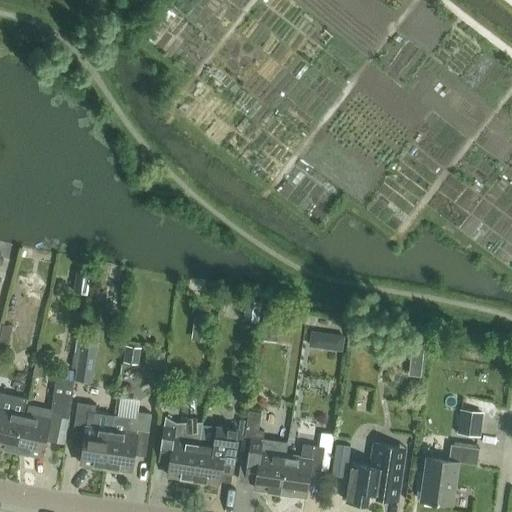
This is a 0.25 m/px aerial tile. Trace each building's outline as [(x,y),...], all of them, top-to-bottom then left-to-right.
[(75,291),(88,292),(89,271),(76,270),(75,291)] [(211,317),(194,315),(191,339),(208,341),(211,317)] [(312,329),(309,344),(343,350),(345,334),(312,329)] [(110,344),(121,346),(123,332),(112,331),(110,344)] [(97,347),(80,344),(75,380),(92,382),(97,347)] [(141,347),(125,344),(122,361),(138,364),(141,347)] [(66,414),(71,380),(53,378),(48,409),(28,404),(26,412),(18,450),(40,455),(43,439),(54,442),(60,413),(66,414)] [(162,391),(160,406),(175,408),(177,394),(162,391)] [(0,446),(18,450),(26,412),(12,409),(13,402),(0,399),(0,446)] [(104,465),(109,429),(97,427),(91,403),(76,401),(70,444),(81,446),(79,462),(104,465)] [(483,411),(459,408),(456,433),(480,436),(483,411)] [(109,429),(104,465),(131,469),(133,453),(144,455),(148,430),(150,412),(137,410),(136,417),(113,414),(111,429),(109,429)] [(192,478),(200,423),(201,420),(199,420),(199,421),(174,421),(164,416),(164,415),(163,415),(157,456),(170,458),(168,474),(192,478)] [(251,435),(254,435),(257,417),(247,416),(246,420),(240,459),(247,460),(247,461),(257,463),(254,487),(280,491),(285,455),(270,453),(272,439),(251,436),(251,435)] [(232,466),(233,458),(240,459),(246,420),(239,419),(238,428),(200,423),(192,478),(218,481),(220,465),(232,466)] [(350,446),(335,443),(331,475),(346,477),(350,446)] [(285,455),(280,491),(305,494),(309,471),(320,472),(324,447),(302,444),(300,457),(285,455)] [(396,502),(402,456),(403,448),(371,444),(368,466),(348,463),(346,483),(348,487),(346,502),(366,504),(367,499),(396,502)] [(476,465),(478,448),(448,444),(446,461),(425,459),(420,502),(451,506),(457,463),(476,465)]
